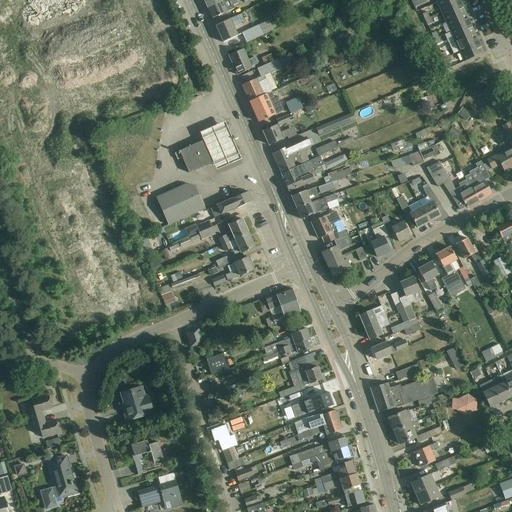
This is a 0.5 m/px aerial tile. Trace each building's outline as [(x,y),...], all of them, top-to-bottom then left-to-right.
[(112,0),(33,28),(50,75),(137,44),(121,0),(112,0)] [(204,0),(208,8),(227,0),(204,0)] [(236,0),(227,0),(208,8),(213,18),(235,9),(233,5),(238,3),(236,0)] [(441,12),(461,3),(460,0),(442,0),(437,2),(441,12)] [(446,22),(466,13),(461,3),(441,12),(446,22)] [(446,22),(450,32),(470,23),(466,13),(446,22)] [(223,43),(232,38),(238,36),(234,27),(245,22),(242,14),(216,26),(223,43)] [(274,30),(269,21),(242,33),(247,43),(261,36),(267,33),(274,30)] [(455,42),(457,40),(475,33),(470,23),(450,32),(455,42)] [(397,29),(391,31),(394,37),(399,34),(397,29)] [(459,51),(479,42),(475,33),(457,40),(455,42),(459,51)] [(341,44),(337,36),(332,39),(336,47),(341,44)] [(479,42),(459,51),(464,62),(484,53),(479,42)] [(238,75),(247,71),(253,68),(252,66),(258,63),(255,56),(249,59),(244,49),(229,56),(238,75)] [(251,81),(242,85),(249,102),(272,91),(265,76),(270,73),(281,68),(293,62),(291,58),(294,57),(292,52),(257,69),(261,77),(257,79),(251,81)] [(336,65),(344,60),(340,53),(332,58),(336,65)] [(271,54),(262,58),(264,63),(273,59),(271,54)] [(415,83),(427,78),(425,72),(413,77),(415,83)] [(472,86),(477,96),(486,91),(481,81),(472,86)] [(427,93),(436,89),(433,82),(424,86),(427,93)] [(272,91),(249,102),(259,122),(268,118),(281,112),(284,111),(278,96),(275,97),(274,95),(272,91)] [(421,99),(426,110),(435,107),(430,95),(421,99)] [(298,97),(286,102),(292,113),(307,106),(302,96),(298,98),(298,97)] [(466,121),(471,115),(462,108),(458,114),(466,121)] [(357,111),(316,128),(319,135),(356,120),(354,115),(358,113),(357,111)] [(277,120),(279,126),(291,121),(288,115),(277,120)] [(200,133),(203,141),(213,163),(217,171),(242,160),(225,122),(200,133)] [(511,141),(511,128),(509,123),(503,126),(511,142),(511,141)] [(269,145),(278,141),(290,136),(287,129),(280,132),(277,125),(263,132),(269,145)] [(452,126),(447,133),(455,137),(459,130),(452,126)] [(425,130),(415,134),(418,139),(427,135),(425,130)] [(319,156),(331,151),(354,141),(353,138),(338,143),(339,144),(337,145),(335,141),(328,144),(316,149),(319,156)] [(306,139),(282,150),(273,154),(277,163),(305,151),(311,148),(310,147),(312,146),(309,139),(307,140),(306,139)] [(402,140),(390,145),(393,151),(404,146),(402,140)] [(203,141),(175,153),(178,160),(182,158),(189,173),(213,163),(203,141)] [(421,151),(424,158),(439,153),(436,145),(421,151)] [(496,155),(487,160),(488,161),(492,168),(492,169),(501,164),(505,171),(511,167),(511,165),(511,164),(511,148),(497,156),(496,155)] [(305,151),(277,163),(281,173),(309,160),(305,151)] [(419,151),(418,152),(414,153),(418,164),(424,162),(419,151)] [(413,166),(418,164),(414,153),(409,155),(409,156),(412,163),(413,166)] [(285,182),(322,166),(324,165),(320,156),(281,174),(285,182)] [(426,168),(433,178),(438,187),(450,179),(444,171),(439,161),(426,168)] [(466,180),(471,188),(479,202),(492,194),(485,180),(482,175),(487,172),(481,161),(476,164),(477,168),(469,172),(470,174),(465,177),(466,180)] [(488,161),(484,164),(487,171),(492,168),(488,161)] [(324,171),(322,166),(285,182),(289,191),(314,180),(322,177),(320,172),(324,171)] [(324,179),(326,184),(336,180),(352,174),(349,167),(329,174),(330,177),(324,179)] [(398,174),(400,182),(406,181),(404,172),(398,174)] [(326,184),(320,186),(318,187),(321,194),(334,189),(339,187),(336,180),(326,184)] [(467,208),(479,202),(471,188),(466,180),(459,184),(461,187),(456,189),(455,190),(450,181),(444,185),(453,198),(460,210),(466,206),(467,208)] [(156,198),(169,225),(205,209),(196,187),(187,184),(156,198)] [(301,192),(291,196),(296,207),(297,209),(311,202),(310,200),(320,197),(318,193),(319,193),(317,187),(306,191),(306,190),(301,192)] [(430,201),(421,206),(429,222),(440,216),(436,207),(441,204),(436,196),(434,194),(430,188),(424,190),(427,197),(430,201)] [(44,204),(57,197),(54,190),(41,198),(44,204)] [(215,218),(237,208),(237,209),(253,201),(248,192),(217,205),(210,209),(215,218)] [(311,202),(297,209),(302,219),(311,215),(316,213),(329,207),(327,203),(337,199),(335,194),(324,198),(320,200),(320,199),(311,203),(311,202)] [(403,196),(397,199),(402,210),(403,213),(408,222),(413,219),(418,228),(429,222),(421,206),(418,202),(408,207),(403,196)] [(321,218),(311,222),(319,238),(322,237),(325,244),(334,240),(346,236),(345,233),(344,230),(338,233),(334,224),(340,221),(336,211),(329,214),(321,218)] [(376,218),(370,220),(372,226),(378,223),(376,218)] [(219,239),(222,245),(249,233),(243,219),(233,223),(229,225),(229,226),(225,228),(228,234),(232,232),(233,235),(227,238),(226,236),(219,239)] [(198,232),(199,233),(213,227),(210,220),(196,226),(198,230),(198,232)] [(384,225),(389,236),(394,233),(399,242),(411,236),(403,221),(393,227),(390,221),(384,224),(384,225)] [(511,225),(510,221),(497,228),(501,237),(502,238),(504,243),(511,238),(511,225)] [(198,232),(198,230),(196,226),(190,229),(193,235),(198,232)] [(213,227),(199,233),(201,238),(202,240),(216,234),(213,227)] [(255,247),(249,233),(222,245),(225,251),(231,248),(231,250),(238,247),(241,253),(255,247)] [(198,234),(190,238),(189,237),(179,242),(182,248),(193,243),(192,242),(200,238),(198,234)] [(337,246),(322,253),(326,263),(342,256),(340,251),(352,246),(347,236),(346,236),(334,240),(337,246)] [(220,244),(218,237),(211,240),(213,246),(220,244)] [(377,240),(371,243),(373,248),(377,257),(390,252),(384,238),(383,237),(377,240)] [(464,259),(471,256),(475,262),(481,274),(487,270),(479,254),(474,245),(472,246),(467,238),(456,244),(464,259)] [(147,239),(139,242),(145,256),(153,253),(147,239)] [(171,252),(180,247),(178,243),(169,247),(171,252)] [(65,248),(68,254),(73,251),(71,245),(65,248)] [(367,258),(363,249),(362,247),(355,250),(360,261),(367,258)] [(450,247),(436,255),(441,263),(447,273),(448,276),(456,271),(451,263),(457,260),(455,256),(450,247)] [(342,256),(326,263),(332,277),(351,268),(347,259),(344,261),(342,256)] [(219,268),(231,263),(228,257),(216,262),(219,268)] [(230,273),(226,275),(228,281),(242,275),(242,276),(249,274),(248,272),(254,270),(249,257),(239,261),(235,263),(227,266),(230,273)] [(493,262),(502,278),(510,273),(502,257),(493,262)] [(159,260),(149,264),(153,273),(163,269),(159,260)] [(419,269),(423,278),(431,292),(437,288),(431,278),(438,275),(431,262),(419,269)] [(216,267),(208,270),(210,276),(218,273),(216,267)] [(441,279),(450,297),(465,289),(456,271),(448,276),(441,279)] [(215,286),(226,281),(223,275),(212,280),(215,286)] [(475,277),(470,280),(475,289),(481,286),(476,276),(475,277)] [(419,291),(417,286),(413,277),(400,283),(409,304),(415,301),(422,298),(419,291)] [(169,284),(159,288),(169,312),(172,310),(170,304),(178,301),(176,297),(174,297),(169,284)] [(300,312),(292,289),(258,301),(263,313),(270,311),(273,319),(267,321),(269,327),(284,322),(283,319),(300,312)] [(391,295),(397,310),(403,307),(397,293),(391,295)] [(443,311),(434,293),(428,296),(437,314),(443,311)] [(238,308),(242,320),(257,314),(253,303),(238,308)] [(489,303),(485,306),(488,313),(493,310),(489,303)] [(365,328),(387,318),(381,306),(359,316),(365,328)] [(409,321),(411,327),(418,324),(415,319),(410,306),(403,308),(409,321)] [(370,340),(379,336),(382,335),(379,329),(389,324),(387,318),(365,328),(370,340)] [(411,327),(409,321),(391,328),(393,335),(404,330),(411,327)] [(418,324),(411,327),(404,330),(406,336),(421,329),(419,324),(418,324)] [(271,346),(273,351),(278,349),(310,338),(306,328),(291,334),(292,337),(292,338),(289,339),(290,336),(284,339),(285,340),(271,346)] [(186,333),(191,347),(204,343),(199,329),(186,333)] [(275,336),(261,341),(263,346),(276,341),(275,336)] [(297,353),(304,351),(313,348),(310,338),(278,349),(273,351),(262,356),(264,362),(280,356),(296,350),(297,353)] [(377,360),(386,356),(407,347),(404,340),(394,344),(395,345),(389,348),(386,342),(372,348),(377,360)] [(491,348),(494,356),(502,352),(499,344),(491,348)] [(462,367),(465,365),(455,347),(447,351),(456,370),(462,367)] [(486,361),(493,357),(490,349),(482,352),(486,361)] [(224,354),(206,360),(212,376),(229,370),(224,354)] [(295,370),(300,384),(302,391),(305,389),(304,386),(310,384),(320,380),(321,383),(326,381),(325,378),(322,379),(318,367),(310,370),(305,356),(288,363),(291,371),(295,370)] [(418,364),(395,373),(398,380),(421,372),(418,364)] [(481,375),(478,369),(470,372),(473,379),(481,375)] [(504,374),(502,375),(506,382),(504,382),(511,397),(511,396),(511,370),(510,371),(504,374)] [(495,387),(494,388),(501,402),(511,397),(504,382),(506,382),(502,375),(501,375),(499,376),(503,383),(495,387)] [(379,412),(395,408),(431,396),(425,379),(401,387),(400,384),(389,388),(387,383),(380,385),(371,388),(379,412)] [(26,382),(29,389),(35,387),(33,380),(26,382)] [(489,383),(481,387),(483,393),(486,399),(490,408),(501,402),(494,388),(495,387),(491,380),(488,381),(489,383)] [(294,387),(279,393),(281,398),(296,392),(294,387)] [(142,397),(140,390),(132,392),(132,390),(122,393),(126,410),(124,410),(127,421),(149,414),(149,413),(153,412),(148,395),(142,397)] [(309,413),(332,405),(327,393),(291,406),(294,414),(307,409),(309,413)] [(477,400),(468,394),(458,399),(457,410),(466,416),(476,411),(477,400)] [(27,408),(31,421),(44,417),(42,411),(52,408),(49,395),(32,400),(34,406),(27,408)] [(432,404),(429,398),(418,402),(420,408),(432,404)] [(319,415),(294,424),(298,434),(339,420),(336,410),(326,413),(322,415),(319,415)] [(395,431),(416,422),(414,418),(413,419),(409,410),(389,418),(392,424),(391,424),(393,430),(394,430),(395,431)] [(42,438),(50,436),(60,433),(56,420),(45,423),(44,417),(31,421),(34,433),(40,431),(42,438)] [(182,419),(175,421),(177,427),(184,425),(182,419)] [(298,434),(297,435),(299,440),(313,436),(325,432),(326,436),(333,433),(342,430),(339,420),(298,434)] [(417,422),(416,422),(395,431),(397,437),(395,438),(398,444),(400,443),(400,444),(409,440),(415,437),(412,430),(419,427),(417,422)] [(218,453),(223,451),(234,447),(236,447),(233,440),(230,441),(227,433),(226,434),(223,424),(210,428),(218,453)] [(440,427),(428,432),(430,438),(441,434),(440,427)] [(344,435),(335,438),(327,441),(328,444),(304,452),(297,454),(300,462),(310,459),(348,446),(344,435)] [(59,438),(47,442),(49,449),(61,445),(59,438)] [(155,463),(164,460),(158,442),(149,445),(148,440),(131,445),(134,455),(132,456),(134,461),(139,459),(143,473),(138,475),(157,470),(155,463)] [(436,443),(423,449),(414,452),(420,467),(435,461),(430,451),(438,448),(436,443)] [(487,454),(494,450),(490,444),(484,448),(487,454)] [(351,456),(348,446),(310,459),(311,463),(317,461),(318,464),(320,471),(322,470),(333,467),(343,463),(342,459),(351,456)] [(238,459),(234,447),(223,451),(227,463),(238,459)] [(51,448),(44,450),(45,454),(48,453),(49,457),(53,456),(51,448)] [(49,461),(57,487),(53,488),(53,487),(40,491),(46,511),(59,507),(56,498),(60,497),(76,492),(73,481),(72,481),(70,476),(72,475),(66,456),(49,461)] [(241,458),(238,459),(227,463),(230,470),(244,465),(241,458)] [(300,463),(292,465),(294,470),(303,467),(303,466),(311,463),(310,459),(300,462),(300,463)] [(435,464),(438,471),(451,466),(448,459),(435,464)] [(352,460),(343,463),(333,467),(335,474),(314,480),(316,486),(357,474),(352,460)] [(15,467),(17,476),(26,473),(24,465),(15,467)] [(251,467),(235,473),(238,481),(254,475),(251,467)] [(157,476),(159,482),(174,478),(173,472),(157,476)] [(306,480),(318,476),(317,472),(305,476),(306,480)] [(318,493),(325,491),(325,492),(342,487),(344,495),(361,490),(357,474),(316,486),(318,493)] [(411,482),(415,494),(435,485),(430,474),(411,482)] [(0,478),(0,494),(12,491),(8,476),(0,478)] [(511,479),(499,484),(505,500),(511,497),(511,479)] [(142,508),(163,502),(166,510),(183,505),(176,480),(138,491),(142,508)] [(251,480),(238,485),(241,493),(254,488),(251,480)] [(435,485),(415,494),(420,505),(440,497),(435,485)] [(465,494),(471,491),(468,485),(462,488),(462,487),(448,493),(451,500),(465,494)] [(313,495),(311,488),(304,490),(306,497),(313,495)] [(348,507),(355,505),(365,503),(361,490),(344,495),(327,499),(327,500),(316,503),(317,509),(328,506),(346,501),(348,507)] [(256,496),(254,497),(244,500),(247,507),(258,503),(256,496)] [(264,511),(262,503),(256,505),(247,508),(248,511),(264,511)]
